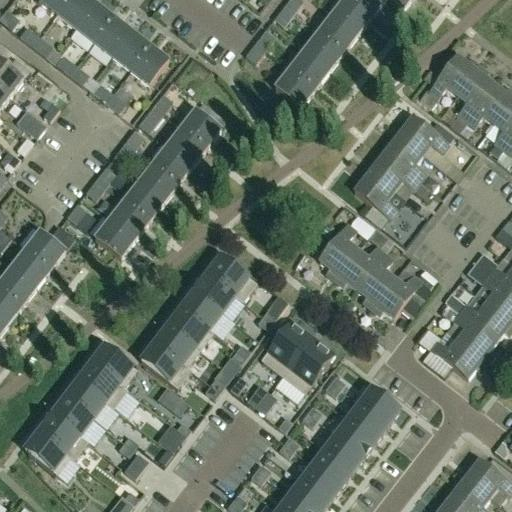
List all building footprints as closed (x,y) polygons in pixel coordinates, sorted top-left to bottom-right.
[(58,20),(73,0),(43,0),(39,6),(58,20)] [(95,9),(83,0),(73,0),(58,20),(75,34),(95,9)] [(293,0),(284,12),(293,19),(294,19),(300,23),(303,19),(304,20),(311,12),(295,0),(293,0)] [(382,0),(348,0),(348,1),(373,21),(387,3),(382,0)] [(415,0),(382,0),(387,3),(403,16),(415,0)] [(348,1),(333,19),(359,39),(373,21),(348,1)] [(95,9),(75,34),(94,48),(113,23),(95,9)] [(293,19),(284,12),(274,25),(283,32),(293,19)] [(333,19),(327,28),(319,38),(344,58),(359,39),(333,19)] [(113,23),(94,48),(112,63),(132,37),(113,23)] [(70,44),(44,26),(36,37),(62,55),(70,44)] [(32,52),(39,42),(26,32),(19,42),(32,52)] [(344,58),(319,38),(310,32),(304,40),(312,47),(304,56),(330,76),(344,58)] [(256,48),(265,55),(275,42),(266,35),(256,48)] [(132,37),(112,63),(130,77),(150,52),(132,37)] [(52,53),(39,42),(32,52),(45,62),(52,53)] [(265,55),(256,48),(246,61),(255,68),(265,55)] [(150,52),(130,77),(149,92),(169,67),(150,52)] [(304,56),(293,71),(290,75),(316,95),(330,76),(304,56)] [(68,80),(76,71),(63,61),(55,70),(68,80)] [(458,102),(481,72),(473,66),(469,71),(458,62),(431,97),(427,94),(419,104),(431,113),(438,104),(447,93),(458,102)] [(76,71),(68,80),(81,90),(89,81),(85,78),(89,72),(80,66),(76,71)] [(0,96),(9,103),(23,86),(0,67),(0,96)] [(481,72),(458,102),(468,110),(459,120),(451,130),(459,136),(465,128),(466,129),(467,129),(496,91),(486,84),(490,79),(481,72)] [(316,95),(290,75),(276,93),(301,113),(316,95)] [(113,99),(100,90),(92,99),(105,109),(113,99)] [(120,90),(113,99),(105,109),(118,119),(133,100),(120,90)] [(467,129),(466,129),(459,137),(467,143),(475,133),(484,122),(495,131),(511,108),(511,95),(510,94),(506,100),(496,91),(467,129)] [(0,114),(9,103),(0,96),(0,114)] [(163,100),(153,113),(163,120),(173,107),(163,100)] [(195,116),(180,135),(206,155),(221,135),(214,130),(220,122),(202,108),(196,116),(195,116)] [(511,108),(495,131),(504,139),(497,149),(490,157),(498,163),(499,164),(511,146),(511,108)] [(49,127),(59,114),(53,109),(43,122),(49,127)] [(163,120),(153,113),(139,131),(148,138),(153,133),(163,120)] [(36,144),(46,131),(26,116),(16,128),(36,144)] [(393,139),(423,162),(431,151),(442,160),(449,151),(412,123),(404,133),(400,130),(393,139)] [(206,155),(180,135),(166,153),(192,173),(206,155)] [(135,136),(125,149),(134,156),(144,143),(135,136)] [(391,150),(383,161),(419,188),(426,179),(416,172),(423,162),(393,139),(387,147),(391,150)] [(23,160),(33,148),(26,143),(17,155),(23,160)] [(511,146),(499,164),(498,163),(496,164),(506,173),(511,165),(511,146)] [(134,156),(125,149),(115,162),(124,169),(134,156)] [(166,153),(152,171),(178,191),(192,173),(166,153)] [(10,177),(20,165),(13,160),(4,172),(10,177)] [(372,167),(365,176),(394,198),(402,188),(426,205),(431,197),(419,188),(383,161),(376,170),(372,167)] [(152,171),(138,190),(163,210),(178,191),(152,171)] [(107,173),(97,186),(106,193),(116,180),(107,173)] [(394,198),(365,176),(359,183),(364,187),(355,198),(372,211),(365,220),(381,232),(388,223),(391,225),(397,217),(386,209),(394,198)] [(106,193),(97,186),(86,199),(96,206),(106,193)] [(163,210),(138,190),(124,208),(149,228),(163,210)] [(124,208),(110,226),(135,246),(149,228),(124,208)] [(77,230),(87,217),(78,210),(67,222),(77,230)] [(135,246),(110,226),(95,245),(121,264),(135,246)] [(360,233),(370,241),(375,234),(365,226),(360,233)] [(335,286),(358,256),(348,248),(356,237),(348,231),(339,243),(338,242),(319,267),(330,275),(327,280),(335,286)] [(511,241),(502,233),(496,241),(511,253),(511,241)] [(25,257),(50,277),(65,258),(39,238),(25,257)] [(358,256),(335,286),(343,292),(346,288),(356,295),(385,259),(377,253),(369,264),(358,256)] [(25,257),(10,275),(36,295),(50,277),(25,257)] [(511,276),(506,283),(495,274),(498,270),(482,258),(473,270),(511,300),(511,276)] [(385,259),(356,295),(366,303),(363,308),(371,314),(395,285),(385,277),(394,266),(385,259)] [(221,263),(208,280),(236,302),(250,284),(221,263)] [(511,300),(473,270),(467,278),(484,291),(494,300),(486,310),(511,329),(511,300)] [(10,275),(0,288),(0,296),(22,313),(36,295),(10,275)] [(425,276),(418,284),(429,293),(436,285),(425,276)] [(208,280),(195,298),(223,319),(236,302),(208,280)] [(405,293),(395,285),(371,314),(380,321),(383,317),(394,325),(401,316),(414,299),(413,299),(421,289),(422,288),(413,282),(405,293)] [(430,297),(421,289),(413,299),(414,299),(401,316),(412,325),(417,318),(415,316),(430,297)] [(22,313),(0,296),(0,325),(7,331),(22,313)] [(195,298),(182,315),(210,336),(223,319),(195,298)] [(511,336),(511,329),(486,310),(478,320),(467,311),(451,298),(444,307),(447,310),(448,309),(497,348),(505,337),(509,340),(511,336)] [(448,309),(447,310),(442,317),(455,327),(466,336),(458,346),(487,369),(494,361),(489,357),(497,348),(448,309)] [(182,315),(168,332),(197,354),(210,336),(182,315)] [(268,316),(263,323),(272,330),(277,323),(268,316)] [(263,323),(258,329),(268,336),(272,330),(263,323)] [(292,327),(267,359),(289,375),(314,343),(292,327)] [(168,332),(155,349),(184,371),(197,354),(168,332)] [(314,343),(289,375),(311,392),(336,360),(314,343)] [(487,369),(458,346),(450,356),(439,348),(432,356),(468,385),(477,374),(481,378),(487,369)] [(155,349),(142,367),(170,389),(184,371),(155,349)] [(242,350),(237,357),(246,364),(251,358),(242,350)] [(105,352),(92,370),(120,391),(134,373),(105,352)] [(237,357),(232,363),(241,370),(246,364),(237,357)] [(92,370),(78,387),(107,408),(120,391),(92,370)] [(331,388),(340,396),(345,389),(336,382),(331,388)] [(246,388),(239,383),(230,395),(236,401),(246,388)] [(216,385),(211,391),(220,398),(225,392),(216,385)] [(78,387),(65,404),(94,426),(107,408),(78,387)] [(335,402),(340,396),(331,388),(326,395),(335,402)] [(211,391),(206,397),(215,405),(220,398),(211,391)] [(374,396),(362,412),(388,432),(400,416),(374,396)] [(65,404),(52,421),(81,443),(94,426),(65,404)] [(317,426),(322,420),(312,412),(308,419),(317,426)] [(362,412),(350,427),(376,447),(388,432),(362,412)] [(303,425),(312,433),(317,426),(308,419),(303,425)] [(52,421),(39,438),(67,460),(81,443),(52,421)] [(286,423),(279,433),(286,438),(293,428),(286,423)] [(350,427),(338,442),(365,462),(376,447),(350,427)] [(182,429),(177,435),(187,442),(192,436),(182,429)] [(177,435),(172,441),(182,449),(187,442),(177,435)] [(39,438),(25,456),(54,478),(67,460),(39,438)] [(338,442),(327,457),(353,477),(365,462),(338,442)] [(130,443),(125,450),(135,457),(140,450),(130,443)] [(284,449),(294,457),(299,450),(289,443),(284,449)] [(279,456),(289,463),(294,457),(284,449),(279,456)] [(125,450),(121,456),(130,463),(135,457),(125,450)] [(327,457),(315,473),(342,493),(353,477),(327,457)] [(138,460),(124,477),(135,485),(148,468),(138,460)] [(460,481),(490,505),(498,494),(509,503),(511,498),(511,490),(480,466),(472,476),(467,472),(460,481)] [(261,470),(256,477),(266,484),(271,477),(261,470)] [(315,473),(303,488),(330,508),(342,493),(315,473)] [(251,483),(261,490),(266,484),(256,477),(251,483)] [(459,492),(450,503),(461,511),(484,511),(490,505),(460,481),(455,489),(459,492)] [(303,488),(292,503),(303,511),(326,511),(330,508),(303,488)] [(130,497),(125,503),(135,511),(139,504),(130,497)] [(244,511),(247,508),(238,500),(233,507),(239,511),(244,511)] [(133,511),(134,511),(125,504),(122,502),(117,509),(121,511),(133,511)] [(303,511),(292,503),(284,511),(303,511)] [(461,511),(450,503),(443,511),(441,511),(438,509),(436,511),(461,511)]
